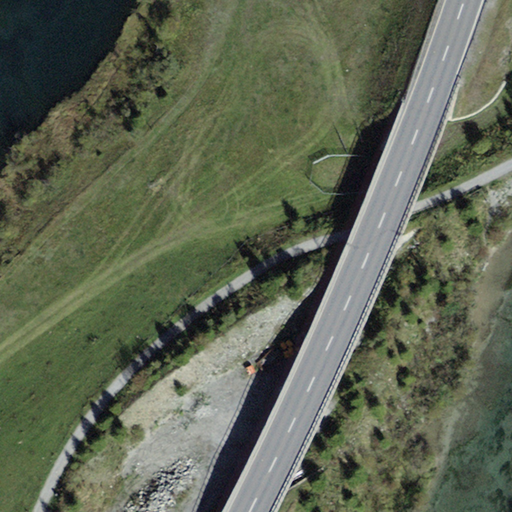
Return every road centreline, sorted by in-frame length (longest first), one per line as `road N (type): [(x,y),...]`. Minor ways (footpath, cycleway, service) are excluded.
road 1 (track): [(39,511),(85,421),(151,348),(268,262),(451,195),(511,163)]
road 2 (primary): [(464,0),(386,209),(250,511)]
